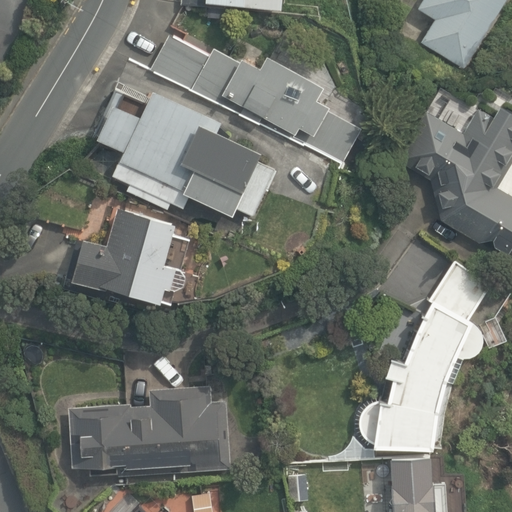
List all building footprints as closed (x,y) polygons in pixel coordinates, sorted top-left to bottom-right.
[(421,40),(464,66),(505,0),(422,0),(418,7),(435,18),(421,40)] [(153,69),(303,148),(306,143),(342,162),(362,126),(332,111),(338,101),(327,96),(334,84),(270,50),(261,66),(245,57),(243,62),(214,47),(210,55),(171,34),(153,69)] [(128,189),(169,207),(171,202),(183,207),(193,186),(232,204),(240,186),(244,188),(262,149),(220,130),(225,121),(154,88),(147,102),(116,88),(95,132),(127,147),(114,175),(131,182),(128,189)] [(441,218),(511,259),(511,195),(495,186),(511,157),(511,109),(501,103),(493,117),(478,108),(464,131),(425,109),(397,158),(432,179),(441,218)] [(117,206),(108,243),(82,236),(70,280),(103,289),(104,285),(173,302),(177,286),(172,285),(177,265),(166,262),(167,258),(176,260),(179,246),(171,244),(177,221),(117,206)] [(386,446),(434,447),(439,408),(448,378),(458,353),(462,355),(470,354),(478,350),(483,344),(485,336),(483,327),(478,321),(470,316),(491,283),(453,258),(429,299),(431,301),(416,329),(404,359),(391,355),(386,373),(393,375),(387,398),(377,398),(368,402),(362,409),(359,418),(359,427),(363,435),(369,441),(378,445),(386,446)] [(344,319),(348,329),(359,326),(356,315),(344,319)] [(359,328),(348,332),(353,345),(364,341),(359,328)] [(118,471),(119,475),(232,468),(228,399),(212,400),(211,384),(150,388),(151,405),(132,406),(132,402),(69,406),(73,467),(91,466),(91,473),(118,471)] [(290,501),(310,499),(307,472),(287,474),(290,501)] [(446,511),(445,481),(392,485),(394,511),(446,511)] [(112,511),(150,511),(132,493),(112,511)]
